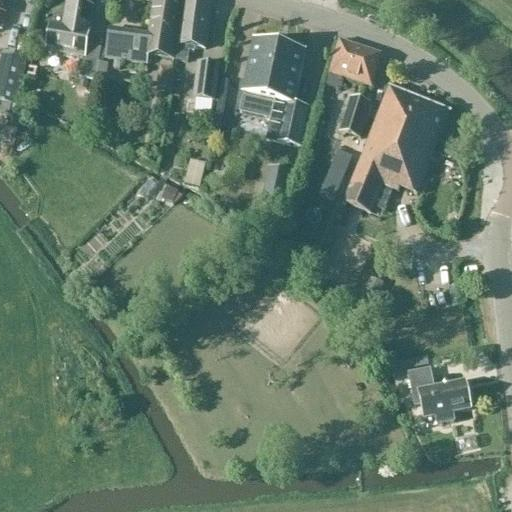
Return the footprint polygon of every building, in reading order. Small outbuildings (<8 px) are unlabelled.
[(146,59),(171,63),(180,3),(162,0),(154,0),(149,36),(109,31),(105,62),(147,66),(146,59)] [(204,52),(211,7),(185,3),(176,63),(187,65),(190,50),(204,52)] [(87,50),(94,11),(66,6),(63,27),(50,25),(46,54),(83,60),(80,81),(95,84),(99,65),(101,52),(87,50)] [(372,92),(381,58),(339,44),(328,78),(325,88),(340,93),(344,83),(372,92)] [(244,98),(240,115),(276,124),(272,142),(299,148),(308,112),(294,110),(305,57),(254,46),(243,98),(244,98)] [(2,56),(0,66),(0,105),(16,109),(26,62),(2,56)] [(221,70),(198,67),(193,102),(216,104),(221,70)] [(171,92),(174,72),(160,70),(157,90),(171,92)] [(417,199),(451,116),(389,91),(380,113),(379,113),(366,144),(368,144),(343,206),(371,219),(371,218),(381,221),(393,193),(413,198),(417,199)] [(366,144),(379,113),(371,109),(372,107),(353,100),(340,133),(366,144)] [(337,155),(320,200),(334,206),(339,193),(352,160),(338,155),(337,155)] [(271,171),(268,187),(288,191),(291,175),(271,171)] [(172,208),(177,197),(167,192),(162,203),(172,208)] [(371,283),(367,292),(379,298),(383,289),(371,283)] [(451,418),(471,414),(470,410),(473,408),(472,400),(468,399),(465,384),(434,391),(430,373),(408,377),(414,407),(420,407),(423,424),(435,421),(437,429),(452,426),(451,418)] [(368,475),(369,452),(347,450),(346,474),(368,475)] [(311,473),(294,474),(294,485),(312,484),(311,473)] [(239,474),(238,488),(262,490),(263,476),(239,474)]
